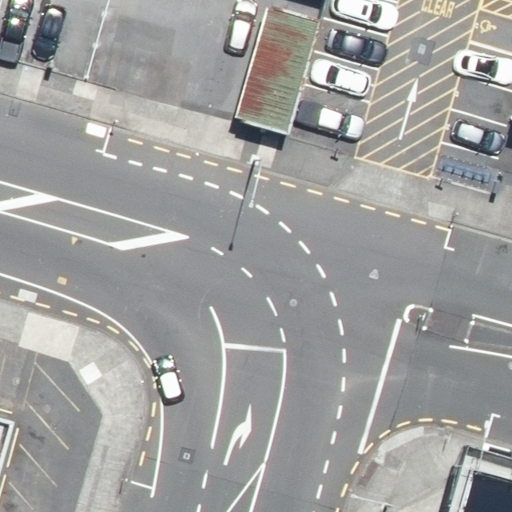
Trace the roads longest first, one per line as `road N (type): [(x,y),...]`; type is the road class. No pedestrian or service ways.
road 1 (tertiary): [(0,195),(132,233),(211,268),(247,309)]
road 2 (residential): [(247,309),(406,306),(511,337)]
road 3 (tertiary): [(247,309),(258,369),(220,511)]
